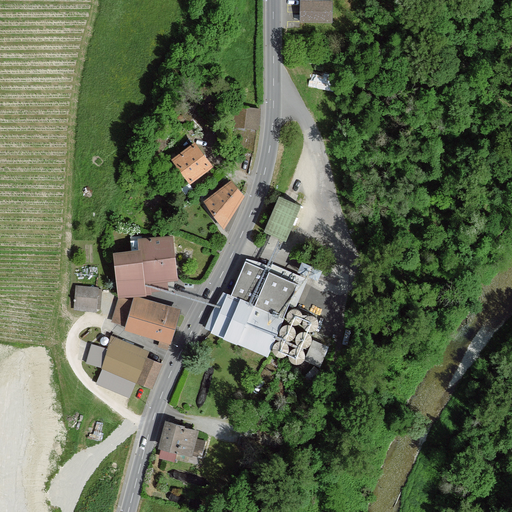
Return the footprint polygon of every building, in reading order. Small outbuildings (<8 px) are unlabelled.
[(334,1),(305,0),(300,0),(300,22),(333,23),(334,1)] [(261,107),(234,105),(232,127),(259,129),(261,107)] [(215,166),(196,141),(173,158),(191,183),(215,166)] [(233,179),(205,200),(225,229),(246,196),(233,179)] [(281,195),(266,231),(288,241),(304,205),(281,195)] [(134,297),(138,296),(152,295),(151,292),(169,291),(168,281),(178,280),(173,235),(138,239),(139,251),(114,253),(119,298),(134,297)] [(324,271),(303,262),(299,272),(320,280),(324,271)] [(212,332),(269,356),(289,310),(232,285),(212,332)] [(97,312),(99,288),(76,286),(75,310),(97,312)] [(134,297),(133,302),(127,326),(125,330),(171,344),(182,309),(138,296),(134,297)] [(113,322),(127,326),(133,302),(119,298),(113,322)] [(302,311),(296,309),(291,311),(289,317),(291,323),(297,325),(302,322),(305,317),(302,311)] [(318,318),(313,315),(307,318),(305,324),(308,329),(313,331),(319,329),(321,323),(318,318)] [(295,327),(289,325),(284,328),(281,333),(284,339),(290,341),(295,339),(297,333),(295,327)] [(311,334),(306,332),(300,334),(298,340),(300,345),(306,348),(312,345),(314,339),(311,334)] [(152,389),(162,365),(147,358),(150,352),(112,336),(102,368),(152,389)] [(322,367),(330,347),(315,341),(307,361),(322,367)] [(288,344),(282,342),(277,345),(274,350),(277,356),(283,358),(288,355),(290,350),(288,344)] [(304,351),(299,348),(293,351),(291,357),(293,362),(299,364),(305,362),(307,356),(304,351)] [(329,381),(315,367),(305,378),(319,392),(329,381)] [(200,430),(166,422),(159,450),(193,459),(200,430)] [(257,429),(245,427),(244,437),(256,439),(257,429)]
